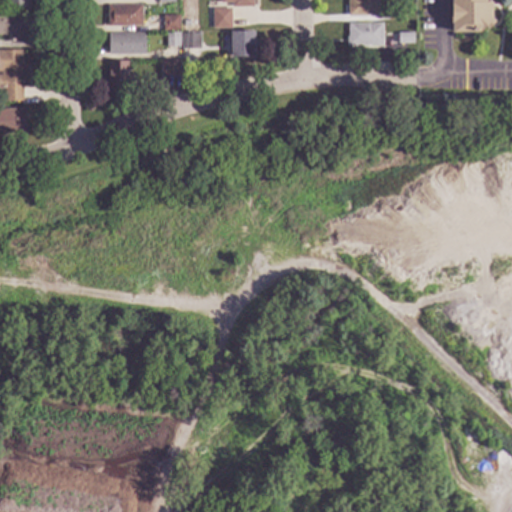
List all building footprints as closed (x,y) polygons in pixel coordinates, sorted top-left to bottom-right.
[(27,0),(28,9),(4,9),(3,0),(27,0)] [(251,0),(252,8),(230,8),(230,4),(219,4),(219,0),(251,0)] [(376,0),(377,17),(347,18),(346,0),(376,0)] [(486,0),(486,3),(491,3),(491,20),(494,23),(487,30),(485,28),(479,33),(450,34),(449,0),(486,0)] [(140,27),(107,28),(106,6),(140,5),(140,27)] [(404,21),(387,21),(387,10),(404,9),(404,21)] [(230,30),(211,30),(211,10),(230,10),(230,30)] [(27,35),(25,36),(25,43),(8,43),(8,36),(0,36),(0,15),(27,15),(27,35)] [(178,32),(162,32),(161,17),(178,17),(178,32)] [(381,46),(346,47),(346,38),(347,38),(347,25),(381,25),(381,46)] [(253,58),(231,58),(230,32),(253,32),(253,58)] [(144,56),(107,56),(107,35),(143,34),(144,56)] [(178,48),(165,48),(165,34),(178,34),(178,48)] [(199,50),(181,50),(181,35),(199,34),(199,50)] [(412,45),(397,46),(396,34),(412,34),(412,45)] [(21,66),(26,66),(26,83),(21,83),(21,102),(3,102),(3,89),(0,89),(0,52),(21,52),(21,66)] [(179,77),(160,77),(159,62),(179,61),(179,77)] [(128,77),(132,77),(132,91),(107,92),(106,62),(128,62),(128,77)] [(24,118),(24,128),(24,134),(0,134),(0,110),(23,110),(24,118)]
